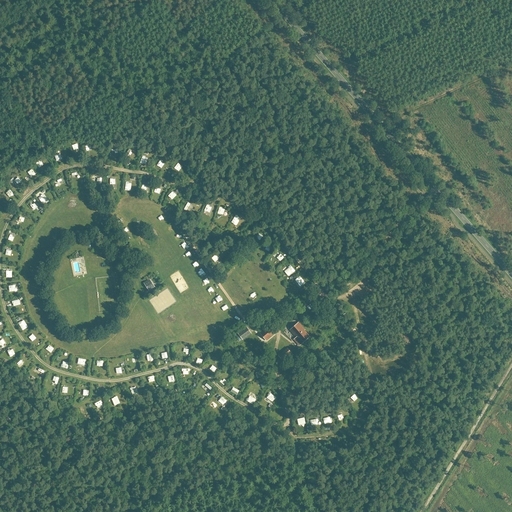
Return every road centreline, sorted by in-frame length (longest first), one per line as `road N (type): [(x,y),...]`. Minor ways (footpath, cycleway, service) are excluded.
road 1 (track): [(433,190),(390,228),(377,263),(337,296),(321,294),(263,226),(197,183),(180,187),(99,166),(51,175),(14,212),(0,266)]
road 2 (track): [(0,278),(19,338),(62,374),(95,380),(179,364),(198,368),(235,402),(296,437),(356,422),(367,407),(375,388),(364,344),(369,326)]
road 3 (secondary): [(511,279),(265,0)]
road 4 (track): [(316,511),(296,467),(274,351),(281,329),(321,294)]
road 5 (track): [(422,511),(511,365)]
road 6 (track): [(375,125),(511,61)]
